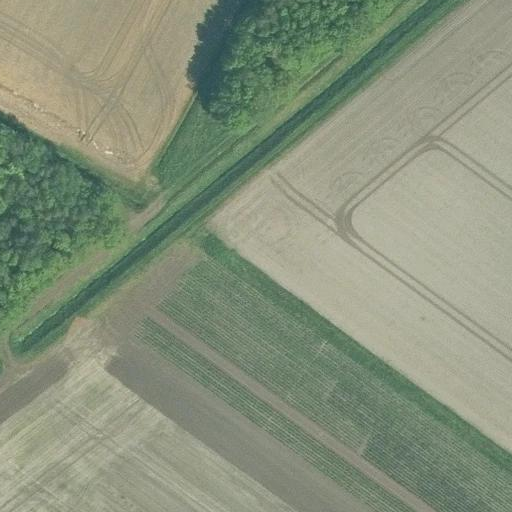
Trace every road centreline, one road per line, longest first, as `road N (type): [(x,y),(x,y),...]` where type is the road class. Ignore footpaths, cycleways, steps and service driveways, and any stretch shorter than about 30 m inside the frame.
road 1 (track): [(157,210),(412,0)]
road 2 (track): [(0,115),(157,210)]
road 3 (track): [(23,324),(157,210)]
